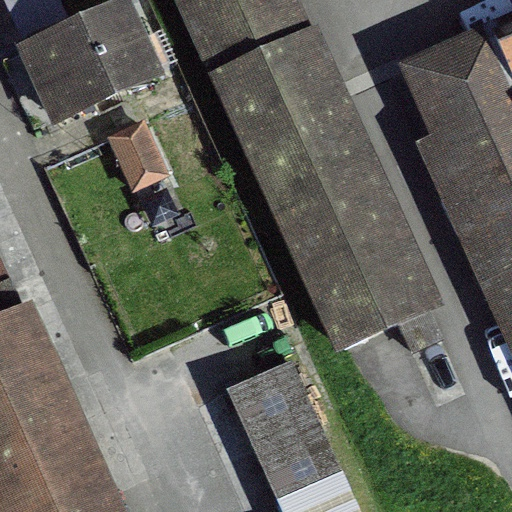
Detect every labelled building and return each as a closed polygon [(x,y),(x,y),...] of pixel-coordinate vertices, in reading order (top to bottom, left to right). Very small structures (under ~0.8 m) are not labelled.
[(423,317),(279,0),(180,0),(341,354),(396,329),(408,357),(436,344),(423,317)] [(54,124),(147,81),(116,14),(23,56),(54,124)] [(511,319),(511,24),(446,55),(401,75),(511,319)] [(162,182),(139,131),(108,144),(131,196),(162,182)] [(0,325),(21,316),(0,270),(0,325)] [(108,511),(21,316),(0,325),(0,511),(108,511)] [(352,511),(288,369),(223,398),(274,511),(352,511)]
